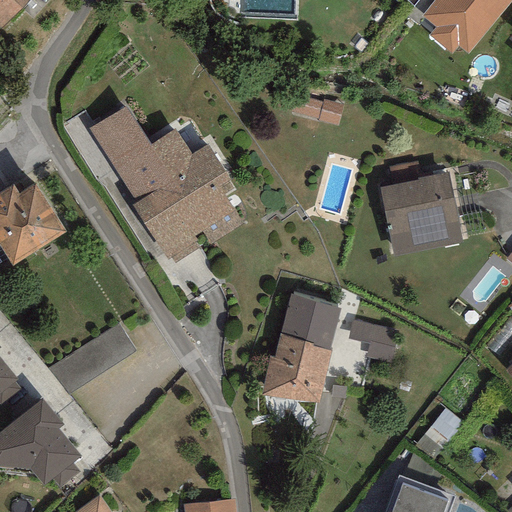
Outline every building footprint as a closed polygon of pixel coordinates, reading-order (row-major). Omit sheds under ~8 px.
[(24,0),(0,0),(0,24),(1,25),(24,0)] [(511,0),(434,0),(421,16),(435,28),(428,36),(451,54),(458,46),(467,54),(511,0)] [(320,103),(294,97),(291,112),(317,118),(320,103)] [(343,103),(322,97),(320,103),(317,118),(317,120),(336,126),(343,103)] [(125,106),(89,129),(136,203),(131,206),(166,261),(170,259),(173,264),(200,247),(193,236),(200,232),(209,245),(241,224),(222,194),(233,187),(206,146),(192,155),(175,128),(149,144),(125,106)] [(447,172),(379,184),(392,256),(460,244),(447,172)] [(13,185),(0,192),(0,247),(12,266),(65,232),(34,183),(18,193),(13,185)] [(340,308),(290,294),(279,335),(312,344),(312,346),(329,350),(340,308)] [(397,330),(351,320),(346,339),(368,344),(365,357),(393,364),(397,349),(393,348),(397,330)] [(118,324),(47,368),(68,395),(134,351),(118,324)] [(331,351),(329,350),(312,346),(312,344),(279,335),(274,357),(269,356),(260,395),(318,402),(331,351)] [(0,346),(0,405),(0,406),(21,390),(14,382),(17,379),(0,357),(0,348),(1,348),(0,346)] [(41,399),(0,431),(0,466),(30,470),(42,485),(51,479),(58,487),(79,472),(72,463),(81,456),(58,429),(64,425),(41,399)] [(443,405),(419,444),(438,455),(461,416),(443,405)] [(384,511),(448,511),(454,497),(398,476),(384,511)] [(110,511),(99,496),(76,511),(110,511)] [(235,511),(234,499),(183,505),(183,511),(235,511)]
